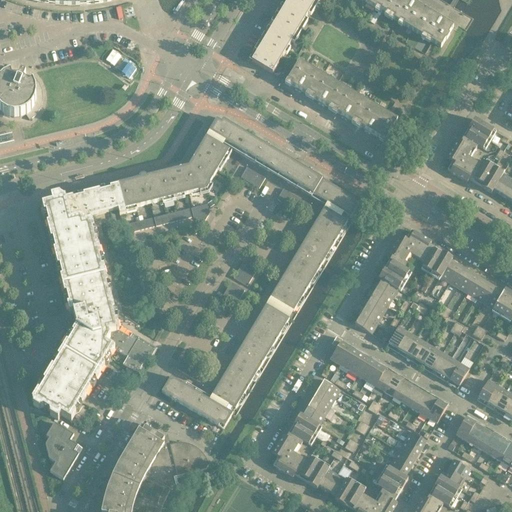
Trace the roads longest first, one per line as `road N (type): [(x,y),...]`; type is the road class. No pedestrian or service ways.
road 1 (residential): [(152,373),(299,142)]
road 2 (tertiary): [(0,187),(138,145),(189,78)]
road 3 (residential): [(297,492),(252,465),(334,329)]
road 4 (tertiary): [(175,70),(125,133),(0,169)]
road 5 (residential): [(381,176),(378,156),(277,94),(241,91)]
road 6 (unclassified): [(160,52),(100,27),(64,31),(50,47),(0,59)]
road 7 (residential): [(464,406),(334,329)]
road 8 (residential): [(334,329),(407,206)]
road 9 (residential): [(129,398),(62,511)]
road 10 (tertiary): [(189,78),(299,142)]
road 11 (tertiary): [(299,142),(407,206)]
road 12 (residential): [(77,511),(140,406)]
road 13 (residential): [(406,511),(464,406)]
